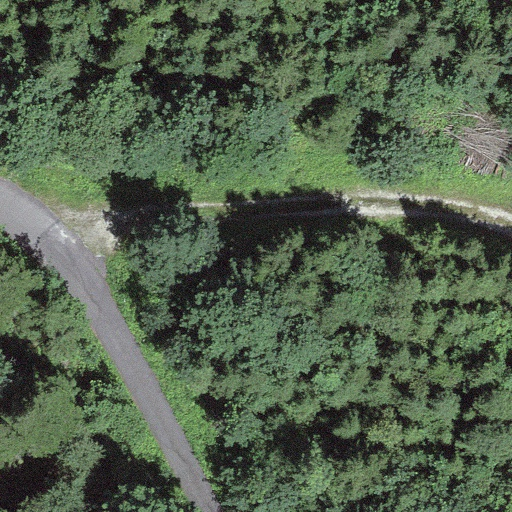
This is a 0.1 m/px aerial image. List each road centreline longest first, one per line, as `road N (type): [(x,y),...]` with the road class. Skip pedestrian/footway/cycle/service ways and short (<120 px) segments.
road 1 (track): [(36,216),(201,217),(378,202),(438,205),(511,227)]
road 2 (track): [(215,511),(101,289),(36,216),(0,193)]
